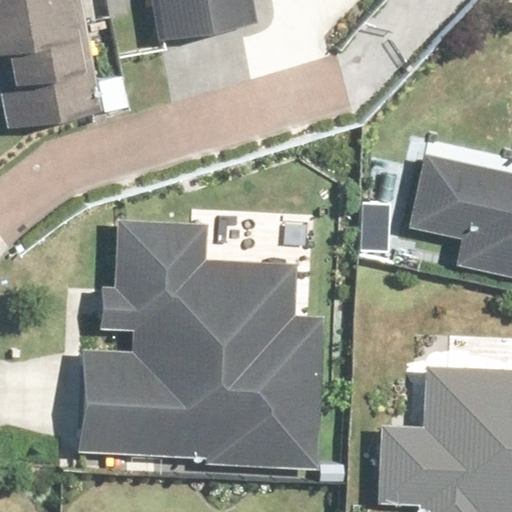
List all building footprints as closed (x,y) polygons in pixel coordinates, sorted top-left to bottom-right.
[(0,0),(0,44),(8,43),(18,93),(8,95),(13,125),(93,110),(72,0),(0,0)] [(164,0),(171,35),(258,21),(254,0),(164,0)] [(511,169),(427,150),(410,220),(467,233),(461,260),(511,271),(511,169)] [(84,346),(79,446),(210,452),(210,461),(317,466),(324,310),(292,308),(294,263),(198,258),(200,222),(120,219),(117,284),(104,282),(102,325),(133,327),(132,348),(84,346)] [(511,369),(431,366),(428,424),(381,421),(377,504),(420,506),(419,511),(483,511),(484,508),(511,508),(511,369)]
